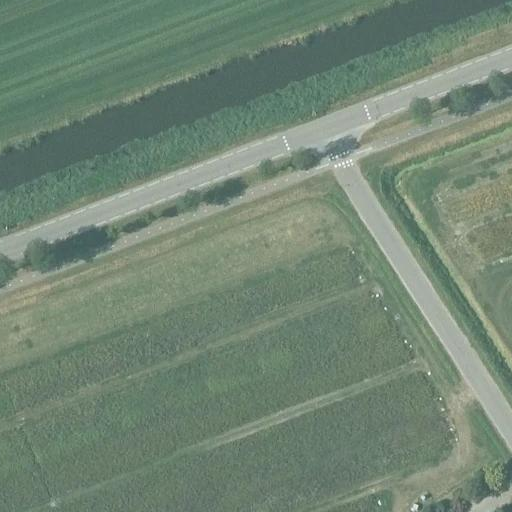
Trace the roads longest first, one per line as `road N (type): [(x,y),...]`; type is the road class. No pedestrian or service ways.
road 1 (tertiary): [(0,255),(333,134)]
road 2 (unclassified): [(511,428),(333,134)]
road 3 (tertiary): [(333,134),(511,67)]
